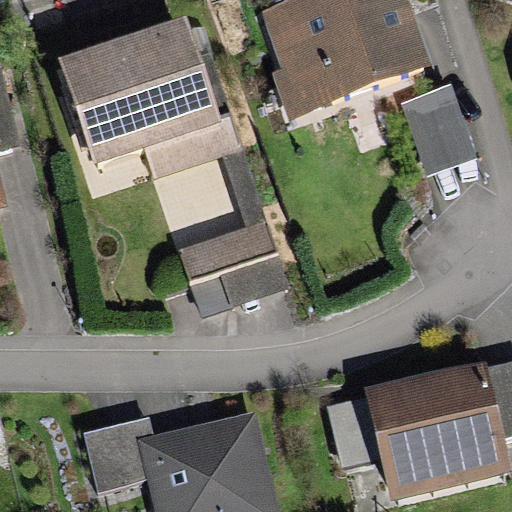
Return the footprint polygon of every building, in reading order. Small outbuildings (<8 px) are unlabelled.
[(444,72),(422,0),(319,0),(270,15),(301,116),(444,72)] [(245,151),(205,27),(74,69),(107,173),(152,159),(158,179),(245,151)] [(0,214),(19,210),(0,130),(0,214)] [(511,364),(390,391),(415,505),(511,483),(511,364)] [(299,511),(272,410),(155,442),(174,511),(299,511)]
